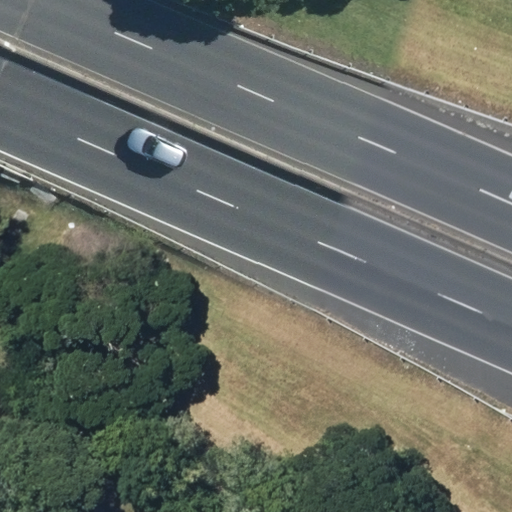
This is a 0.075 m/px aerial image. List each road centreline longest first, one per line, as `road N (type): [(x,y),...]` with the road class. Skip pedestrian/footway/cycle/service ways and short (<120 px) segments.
road 1 (primary): [(511,327),(0,104)]
road 2 (primary): [(37,0),(511,206)]
